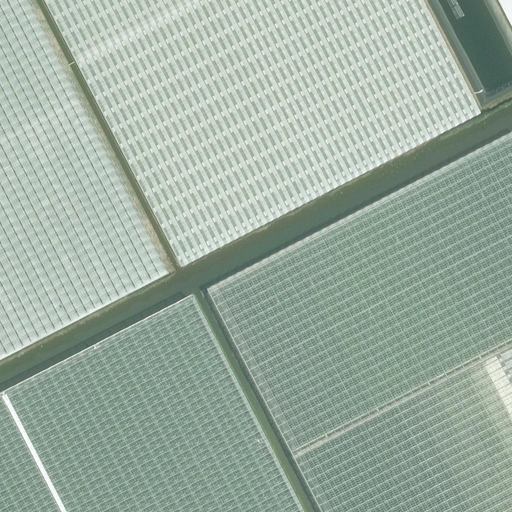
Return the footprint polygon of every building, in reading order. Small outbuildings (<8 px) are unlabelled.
[(0,0),(0,355),(169,269),(29,0),(0,0)] [(46,0),(181,262),(481,109),(425,0),(46,0)] [(511,0),(500,0),(511,23),(511,0)] [(511,511),(511,137),(207,294),(318,511),(511,511)] [(0,511),(299,511),(192,302),(0,400),(0,511)]
